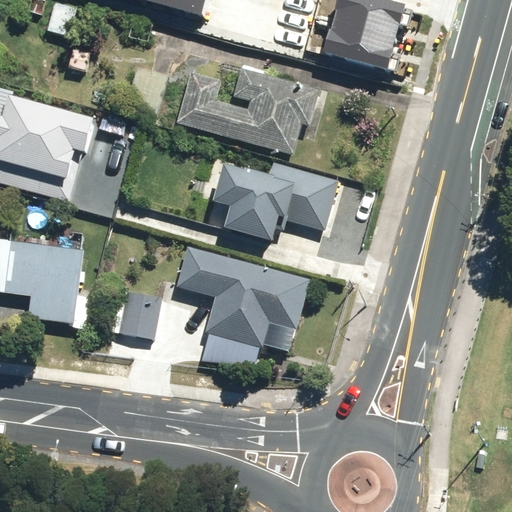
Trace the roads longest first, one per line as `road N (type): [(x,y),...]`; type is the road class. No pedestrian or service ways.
road 1 (secondary): [(408,311),(491,0)]
road 2 (tertiary): [(181,444),(0,415)]
road 3 (tertiary): [(181,444),(265,431),(351,436)]
road 4 (secondary): [(408,311),(416,377),(407,466)]
road 5 (tertiary): [(313,511),(181,444)]
road 6 (secondary): [(351,436),(371,372),(408,311)]
